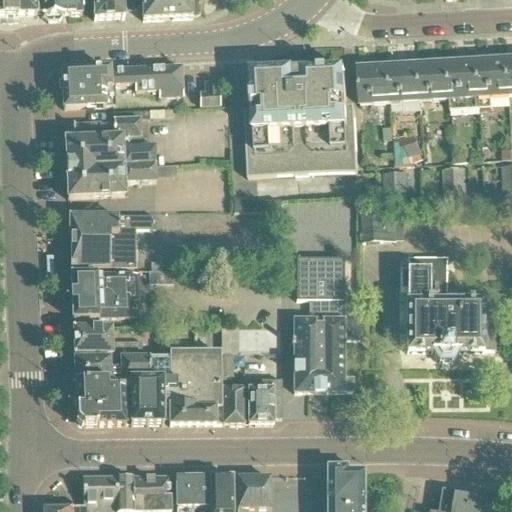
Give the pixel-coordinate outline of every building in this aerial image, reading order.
[(36,19),(42,19),(41,0),(0,0),(0,22),(36,21),(36,19)] [(47,27),(58,27),(58,26),(61,23),(62,23),(62,22),(81,21),(80,0),(41,0),(42,19),(42,24),(43,24),(47,27)] [(92,0),(94,25),(123,23),(123,16),(133,15),(132,0),(92,0)] [(167,25),(165,0),(141,0),(142,26),(167,25)] [(165,0),(167,25),(192,23),(191,21),(196,20),(200,18),(199,5),(191,6),(190,0),(165,0)] [(486,66),(477,67),(479,103),(509,102),(507,65),(498,66),(498,63),(486,64),(486,66)] [(479,103),(477,67),(469,67),(469,65),(456,66),(456,68),(448,68),(450,105),(450,115),(480,113),(479,103)] [(427,70),(418,70),(420,107),(450,105),(448,68),(439,69),(439,67),(427,67),(427,70)] [(397,71),(389,72),(391,108),(420,107),(418,70),(409,71),(409,68),(397,69),(397,71)] [(391,108),(389,72),(380,72),(380,70),(367,71),(368,73),(359,74),(361,110),(391,108)] [(61,76),(63,114),(105,112),(113,111),(113,92),(134,91),(134,98),(146,97),(158,96),(158,103),(183,102),(181,72),(110,75),(109,74),(61,76)] [(253,118),(246,118),(248,184),(358,179),(355,113),(347,113),(345,74),(294,77),(294,75),(252,77),(253,118)] [(199,98),(200,112),(219,111),(219,97),(218,87),(204,87),(205,98),(199,98)] [(65,146),(67,175),(154,171),(154,153),(127,154),(127,144),(140,143),(139,125),(113,126),(113,127),(73,129),(74,145),(65,146)] [(422,158),(415,140),(399,146),(393,146),(395,173),(414,172),(414,168),(423,164),(420,158),(422,158)] [(154,171),(67,175),(68,204),(124,201),(123,189),(155,188),(154,171)] [(511,171),(503,172),(504,185),(511,184),(511,171)] [(444,175),(445,189),(455,188),(454,174),(444,175)] [(464,174),(454,174),(455,188),(465,188),(464,174)] [(405,177),(395,178),(395,192),(406,191),(405,177)] [(384,178),(385,192),(395,192),(395,178),(384,178)] [(455,188),(445,189),(446,203),(456,202),(455,188)] [(465,188),(455,188),(456,202),(466,201),(465,188)] [(406,191),(395,192),(396,205),(406,205),(406,191)] [(395,192),(385,192),(386,206),(396,205),(395,192)] [(254,207),(233,202),(234,219),(280,218),(280,207),(254,207)] [(361,220),(361,248),(394,247),(392,219),(361,220)] [(71,273),(135,273),(135,235),(154,235),(154,221),(69,221),(69,242),(71,242),(71,252),(69,255),(69,260),(71,263),(71,273)] [(293,351),(293,398),(343,398),(344,397),(352,397),(352,383),(343,383),(343,346),(358,346),(358,306),(343,306),(343,264),(295,264),(295,306),(308,306),(308,325),(293,325),(293,347),(291,347),(290,351),(293,351)] [(445,299),(446,264),(407,264),(407,278),(400,278),(400,295),(407,295),(407,308),(406,308),(406,357),(431,357),(438,368),(450,368),(457,357),(483,357),(483,356),(493,356),(493,310),(482,310),(482,308),(474,308),(474,299),(445,299)] [(148,279),(149,288),(172,288),(172,277),(148,279)] [(70,280),(72,324),(137,323),(135,279),(70,280)] [(72,333),(74,359),(141,358),(140,347),(112,347),(111,333),(72,333)] [(221,333),(221,359),(237,359),(237,333),(221,333)] [(163,386),(162,420),(169,420),(169,429),(169,431),(221,431),(221,359),(169,359),(169,363),(169,386),(163,386)] [(221,361),(222,431),(244,431),(244,395),(232,395),(232,361),(221,361)] [(74,363),(75,387),(107,386),(149,386),(149,363),(120,363),(120,373),(108,373),(108,363),(74,363)] [(107,386),(107,394),(124,394),(129,394),(129,431),(162,431),(162,429),(162,420),(163,386),(169,386),(169,363),(149,363),(149,386),(107,386)] [(107,386),(75,387),(76,412),(77,426),(83,431),(96,431),(110,431),(125,431),(124,394),(107,394),(107,386)] [(248,431),(272,431),(272,425),(281,424),(281,386),(261,386),(261,396),(248,396),(248,431)] [(362,511),(362,477),(346,477),(345,474),(326,474),(326,511),(362,511)] [(208,511),(207,483),(207,482),(176,483),(176,511),(208,511)] [(210,511),(232,511),(232,482),(210,482),(210,483),(207,483),(208,511),(210,511)] [(236,482),(236,511),(269,511),(269,482),(236,482)] [(82,483),(82,511),(115,511),(116,483),(82,483)] [(170,511),(169,483),(116,483),(115,511),(170,511)] [(511,511),(511,506),(441,495),(438,511),(511,511)]
